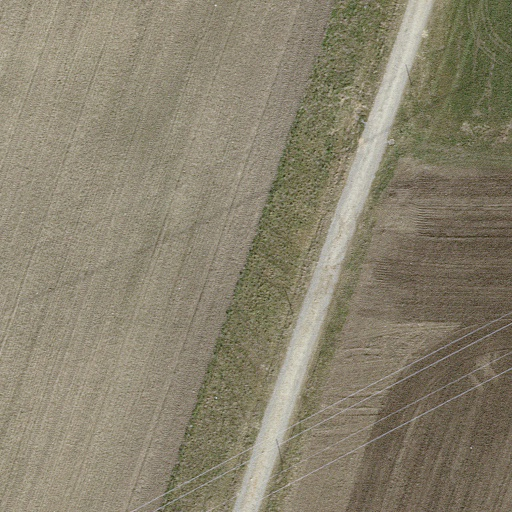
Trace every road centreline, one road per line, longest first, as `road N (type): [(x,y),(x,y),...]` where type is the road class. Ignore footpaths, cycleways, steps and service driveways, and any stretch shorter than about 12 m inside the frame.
road 1 (track): [(421,0),(246,511)]
road 2 (track): [(357,180),(469,194),(511,191)]
